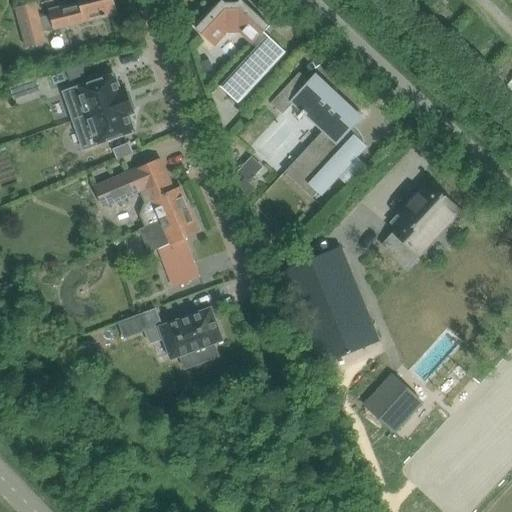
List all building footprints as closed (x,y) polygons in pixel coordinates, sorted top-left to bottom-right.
[(55,28),(117,12),(113,0),(80,0),(81,3),(51,11),(52,14),(41,16),(38,1),(16,7),(24,47),(47,41),(44,29),(55,26),(55,28)] [(253,45),(256,42),(260,45),(222,87),(239,103),(286,52),(264,33),(270,26),(242,0),(240,0),(238,2),(226,3),(223,0),(222,0),(196,29),(215,46),(227,33),(240,32),(253,45)] [(480,32),(496,43),(505,31),(489,20),(480,32)] [(205,72),(212,69),(209,60),(202,62),(205,72)] [(300,72),(271,103),(283,114),(294,102),(303,111),(301,112),(304,115),(306,113),(324,130),(285,172),(313,198),(318,192),(322,196),(368,146),(349,129),(363,115),(319,74),(311,82),(300,72)] [(120,91),(115,75),(64,92),(74,121),(130,101),(126,89),(120,91)] [(84,149),(134,131),(128,115),(134,113),(130,101),(74,121),(84,149)] [(129,143),(114,149),(118,159),(133,153),(129,143)] [(264,168),(252,157),(238,171),(245,178),(241,183),(247,198),(256,188),(250,182),(264,168)] [(174,190),(161,159),(95,186),(104,207),(146,189),(151,200),(144,202),(140,214),(145,226),(189,207),(181,187),(174,190)] [(406,266),(458,209),(430,183),(401,215),(406,219),(383,244),(406,266)] [(200,232),(189,207),(145,226),(140,229),(149,252),(159,248),(172,287),(200,277),(186,238),(200,232)] [(342,248),(282,272),(320,365),(380,340),(342,248)] [(202,363),(219,356),(214,344),(223,340),(212,308),(159,327),(171,359),(197,350),(202,363)] [(125,338),(151,328),(146,313),(120,323),(125,338)] [(424,403),(392,374),(362,405),(396,435),(424,403)]
